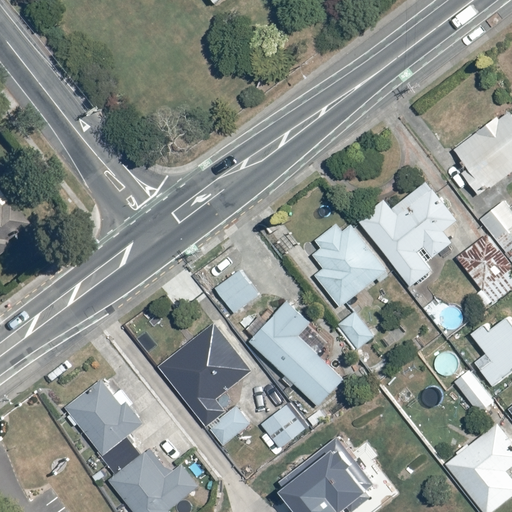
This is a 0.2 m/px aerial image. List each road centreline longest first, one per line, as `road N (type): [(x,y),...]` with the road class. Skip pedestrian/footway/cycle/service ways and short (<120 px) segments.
road 1 (secondary): [(155,225),(471,0)]
road 2 (tertiary): [(155,225),(0,41)]
road 3 (secondary): [(0,349),(155,225)]
